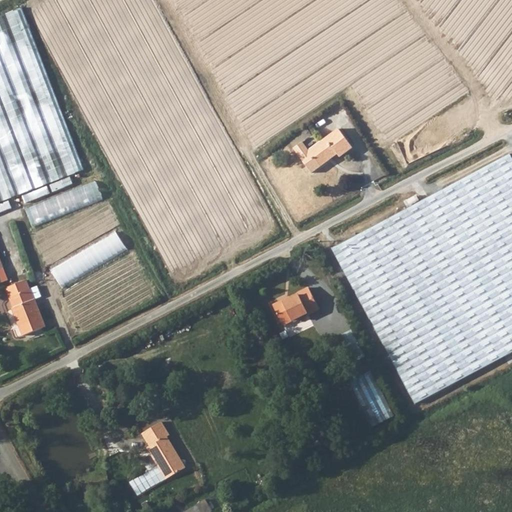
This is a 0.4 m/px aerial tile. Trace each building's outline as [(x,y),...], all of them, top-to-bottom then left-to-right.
[(0,16),(0,203),(83,171),(21,9),(0,16)] [(350,152),(335,133),(321,143),(330,161),(334,159),(337,162),(350,152)] [(291,153),(309,178),(330,161),(321,143),(306,155),(300,147),(291,153)] [(511,162),(510,158),(334,249),(415,403),(511,352),(511,162)] [(27,206),(33,225),(110,200),(104,181),(27,206)] [(25,195),(27,202),(41,198),(40,192),(25,195)] [(77,311),(151,281),(144,263),(70,293),(77,311)] [(51,327),(40,299),(37,290),(35,291),(32,282),(10,289),(18,309),(17,310),(27,336),(51,327)] [(48,296),(45,287),(37,290),(40,299),(48,296)] [(285,299),(269,307),(279,326),(304,313),(305,315),(316,310),(305,289),(293,296),(294,298),(286,302),(285,299)] [(343,334),(353,362),(366,357),(356,330),(343,334)] [(352,382),(375,427),(396,416),(373,371),(352,382)] [(149,450),(146,451),(164,484),(185,472),(168,440),(170,439),(164,425),(142,437),(149,450)] [(185,511),(184,511),(214,511),(208,500),(185,511)]
